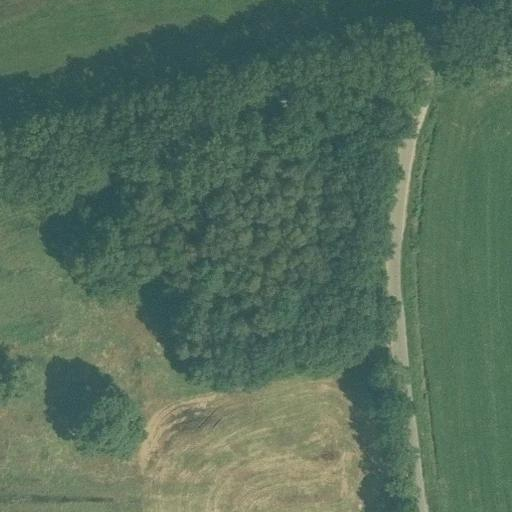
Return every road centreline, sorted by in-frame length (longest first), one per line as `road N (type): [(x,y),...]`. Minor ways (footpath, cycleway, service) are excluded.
road 1 (unclassified): [(419,511),(393,285),(421,67)]
road 2 (unclassified): [(0,162),(421,67)]
